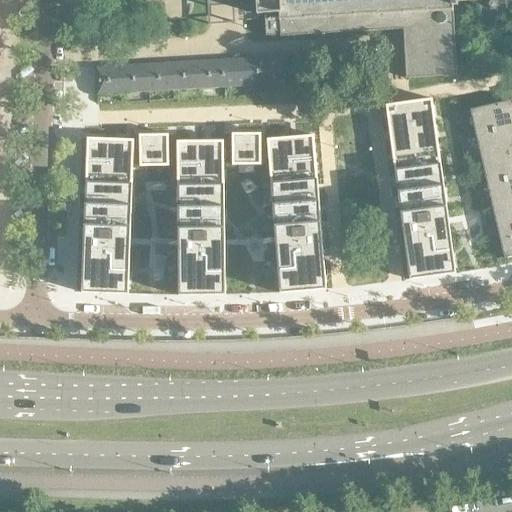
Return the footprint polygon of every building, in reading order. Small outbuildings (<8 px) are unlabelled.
[(456,2),(476,1),(477,0),(255,0),(257,15),(264,14),(265,35),(279,35),(280,36),(311,35),(312,39),(324,39),(324,34),(361,32),(361,37),(373,36),(373,31),(402,29),(405,78),(456,75),(452,5),(456,5),(456,2)] [(511,9),(511,0),(504,0),(477,0),(476,1),(477,14),(483,19),(500,18),(505,12),(505,9),(511,9)] [(291,84),(289,56),(222,60),(223,88),(291,84)] [(223,88),(222,60),(196,61),(198,89),(223,88)] [(198,89),(196,61),(171,63),(173,91),(198,89)] [(173,91),(171,63),(146,64),(148,92),(173,91)] [(148,92),(146,64),(121,66),(123,94),(148,92)] [(123,94),(121,66),(95,67),(97,95),(123,94)] [(511,126),(511,93),(509,94),(510,100),(469,110),(475,135),(511,126)] [(435,98),(390,104),(415,281),(460,275),(435,98)] [(511,126),(475,135),(481,159),(511,152),(511,126)] [(261,133),(233,133),(233,164),(261,164),(261,133)] [(167,134),(139,135),(139,166),(167,165),(167,134)] [(315,136),(270,139),(282,295),(328,291),(315,136)] [(131,141),(86,139),(80,295),(126,297),(131,141)] [(223,141),(177,142),(179,298),(225,298),(223,141)] [(511,178),(511,152),(481,159),(486,184),(511,178)] [(511,178),(486,184),(492,209),(511,203),(511,178)] [(511,229),(511,203),(492,209),(498,233),(511,229)] [(511,229),(498,233),(504,259),(511,256),(511,229)]
